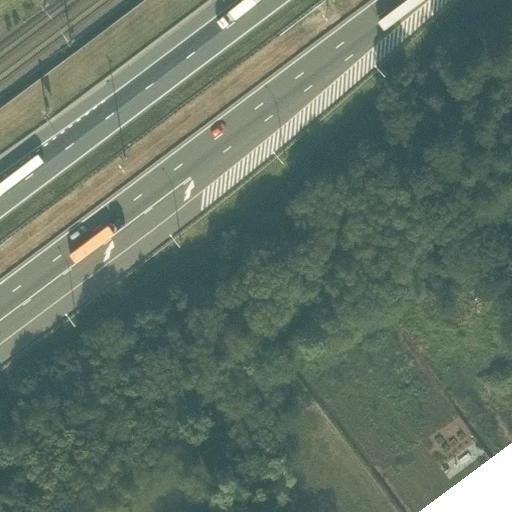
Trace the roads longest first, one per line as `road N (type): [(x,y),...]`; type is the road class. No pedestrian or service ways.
road 1 (motorway): [(0,309),(406,0)]
road 2 (motorway): [(254,0),(0,194)]
